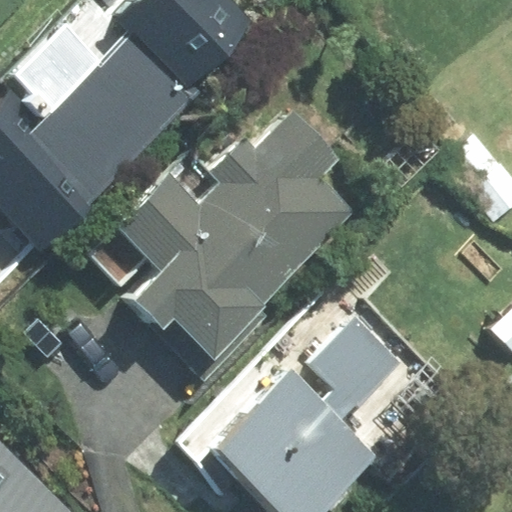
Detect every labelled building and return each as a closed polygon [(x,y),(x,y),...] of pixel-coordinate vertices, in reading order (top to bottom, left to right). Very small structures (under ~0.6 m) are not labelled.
[(114,26),(17,123),(65,171),(119,118),(142,141),(197,86),(173,62),(180,56),(145,21),(127,39),(114,26)] [(193,355),(181,370),(194,382),(263,311),(254,302),(333,220),(320,208),(331,196),(308,175),(328,155),(281,108),(244,146),(233,134),(196,172),(208,182),(186,206),(152,171),(74,251),(108,284),(134,258),(141,266),(112,296),(141,325),(151,315),(193,355)] [(511,192),(511,185),(464,131),(429,161),(480,220),(511,192)] [(349,315),(301,362),(326,387),(310,402),(277,369),(197,446),(261,511),(300,511),(360,454),(325,418),(345,399),(348,404),(393,360),(349,315)] [(0,511),(65,511),(0,447),(0,511)]
